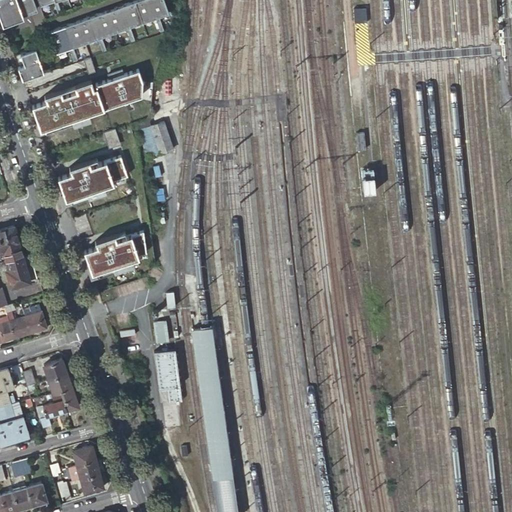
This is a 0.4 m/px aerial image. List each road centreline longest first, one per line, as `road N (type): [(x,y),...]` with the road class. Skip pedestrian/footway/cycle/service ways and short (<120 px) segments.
road 1 (tertiary): [(40,201),(87,331)]
road 2 (tertiary): [(0,87),(40,201)]
road 3 (residential): [(0,453),(116,420)]
